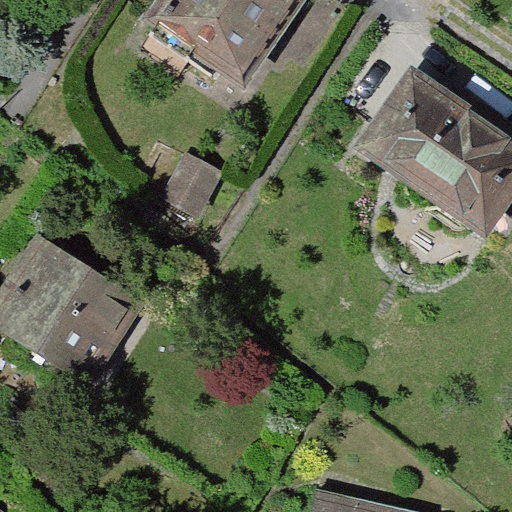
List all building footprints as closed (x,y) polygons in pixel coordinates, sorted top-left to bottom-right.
[(165,0),(261,68),(309,0),(165,0)] [(485,237),(511,196),(511,133),(407,63),(350,148),(485,237)] [(210,212),(230,168),(190,150),(170,194),(210,212)] [(0,298),(0,307),(105,372),(153,294),(44,227),(0,298)] [(439,511),(440,511),(328,485),(321,511),(439,511)] [(22,511),(13,511),(0,503),(0,511),(28,511),(24,509),(22,511)]
